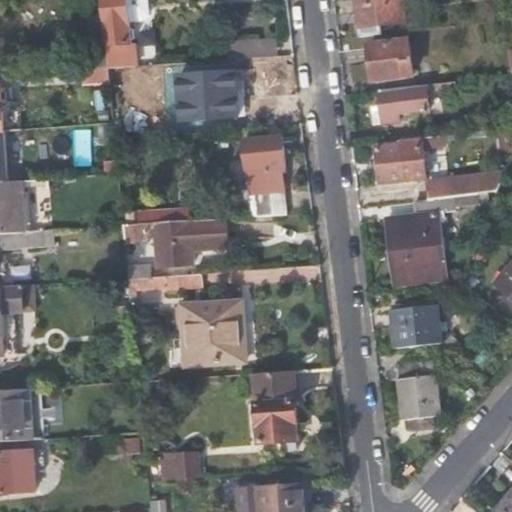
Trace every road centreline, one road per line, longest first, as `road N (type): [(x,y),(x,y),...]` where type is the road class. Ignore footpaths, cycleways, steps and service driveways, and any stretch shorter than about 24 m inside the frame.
road 1 (residential): [(370,511),(307,0)]
road 2 (residential): [(416,511),(511,402)]
